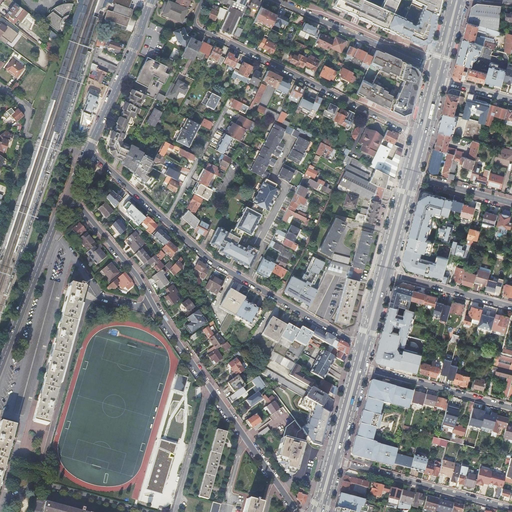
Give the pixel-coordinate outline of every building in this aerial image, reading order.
[(176,0),(174,4),(172,3),(173,3),(169,1),(168,3),(165,2),(160,12),(164,13),(163,15),(167,16),(179,21),(180,19),(182,19),(186,10),(184,10),(186,6),(187,6),(190,1),(187,0),(176,0)] [(257,0),(256,0),(249,0),(247,6),(256,10),(260,2),(257,1),(257,0)] [(384,0),(381,8),(367,2),(362,0),(336,0),(334,6),(353,15),(360,18),(421,46),(429,42),(439,0),(384,0)] [(17,19),(24,9),(15,3),(7,14),(5,17),(16,26),(19,21),(17,19)] [(62,36),(75,6),(73,4),(72,4),(71,4),(70,3),(69,3),(68,3),(66,3),(65,4),(64,4),(63,4),(62,4),(60,5),(59,5),(57,6),(55,7),(54,8),(53,9),(52,9),(52,10),(53,12),(52,12),(50,14),(49,15),(47,16),(45,18),(44,20),(43,20),(62,36)] [(113,12),(107,10),(104,20),(126,28),(133,10),(129,8),(116,3),(113,12)] [(472,6),(468,22),(499,30),(502,6),(478,3),(472,6)] [(226,11),(213,5),(212,9),(211,9),(208,17),(215,20),(216,16),(223,19),(226,11)] [(229,6),(227,11),(229,12),(221,30),(222,30),(222,31),(224,32),(228,34),(228,33),(230,34),(231,34),(232,35),(240,17),(242,18),(244,13),(229,6)] [(270,11),(261,6),(255,20),(258,21),(257,23),(267,28),(268,26),(271,28),(276,15),(269,12),(270,11)] [(17,19),(19,21),(22,23),(29,13),(24,9),(17,19)] [(503,19),(511,20),(511,11),(511,12),(511,13),(503,12),(503,19)] [(7,24),(5,26),(0,22),(0,39),(6,44),(9,41),(12,43),(19,33),(7,24)] [(313,26),(304,22),(301,30),(309,34),(310,34),(316,37),(318,33),(315,32),(317,28),(313,27),(313,26)] [(468,22),(464,37),(472,41),(483,45),(494,49),(495,49),(496,45),(496,44),(493,43),(493,41),(476,37),(478,31),(487,34),(487,32),(498,35),(498,34),(500,34),(501,34),(501,31),(499,30),(468,22)] [(243,30),(237,27),(234,34),(239,36),(243,30)] [(183,28),(173,31),(177,41),(175,42),(175,44),(177,45),(179,45),(180,44),(186,47),(190,38),(187,36),(186,34),(183,28)] [(52,31),(49,36),(59,44),(61,38),(52,31)] [(315,43),(317,44),(318,46),(324,49),(326,48),(328,49),(330,47),(333,39),(320,33),(315,43)] [(121,46),(122,44),(105,38),(98,35),(96,45),(98,45),(98,43),(100,44),(104,46),(106,43),(103,42),(104,40),(105,41),(105,42),(107,43),(106,45),(115,49),(115,51),(118,52),(119,52),(121,46)] [(269,37),(265,35),(263,38),(259,46),(266,50),(265,51),(270,53),(270,52),(272,53),(277,44),(268,39),(269,37)] [(346,42),(335,37),(333,39),(330,47),(340,52),(346,42)] [(481,54),(483,45),(472,41),(464,37),(460,50),(458,58),(457,62),(472,66),(475,57),(481,54)] [(188,59),(193,61),(201,43),(197,41),(190,38),(186,47),(181,55),(187,58),(188,59)] [(294,44),(310,52),(312,49),(295,41),(294,44)] [(45,48),(54,55),(57,49),(48,43),(45,48)] [(205,57),(208,59),(214,47),(204,43),(199,51),(206,54),(205,57)] [(108,70),(114,73),(117,66),(109,63),(106,61),(105,62),(102,60),(101,60),(99,58),(98,59),(96,57),(98,54),(99,53),(100,53),(102,49),(96,46),(92,63),(108,70)] [(208,59),(207,60),(212,62),(214,58),(217,60),(222,50),(214,46),(214,47),(208,59)] [(357,49),(350,46),(344,59),(346,60),(349,58),(352,60),(353,56),(357,49)] [(366,53),(357,49),(353,56),(363,60),(366,54),(366,53)] [(374,67),(380,69),(372,85),(362,80),(356,94),(401,117),(402,116),(404,116),(406,115),(407,115),(410,113),(411,106),(412,106),(413,104),(413,102),(413,100),(414,95),(416,90),(417,88),(417,86),(418,84),(418,82),(419,76),(419,74),(418,72),(417,70),(416,68),(411,66),(410,65),(408,64),(406,63),(405,63),(400,61),(400,60),(383,52),(383,53),(373,49),(370,55),(373,56),(373,57),(369,64),(374,67)] [(229,52),(224,62),(233,67),(237,60),(232,57),(233,55),(229,52)] [(304,65),(307,59),(299,54),(297,57),(294,55),(293,56),(290,55),(288,59),(291,60),(290,62),(294,64),(298,66),(303,68),(304,65)] [(373,57),(366,54),(363,60),(362,64),(364,65),(365,68),(367,69),(369,64),(373,57)] [(314,71),(319,61),(315,59),(316,58),(311,55),(310,56),(309,56),(307,59),(304,65),(311,68),(310,69),(314,71)] [(42,71),(46,74),(52,60),(50,59),(46,56),(38,68),(42,71)] [(166,66),(149,58),(148,60),(146,61),(144,62),(143,64),(137,75),(135,80),(135,81),(147,87),(153,75),(158,78),(157,80),(163,84),(168,74),(164,71),(166,66)] [(13,59),(5,69),(17,77),(24,67),(13,59)] [(485,82),(487,73),(471,69),(472,66),(457,62),(453,75),(455,79),(464,81),(466,76),(462,75),(463,74),(465,74),(466,71),(463,70),(464,68),(469,69),(468,77),(485,82)] [(105,75),(108,70),(92,63),(90,68),(98,71),(96,77),(89,73),(88,77),(101,83),(104,74),(105,75)] [(242,65),(238,63),(231,76),(235,78),(235,79),(236,77),(246,82),(246,81),(248,78),(247,77),(252,67),(243,63),(242,65)] [(501,86),(502,86),(504,80),(507,70),(499,68),(498,67),(499,65),(495,64),(492,63),(491,66),(490,65),(485,82),(490,83),(494,84),(495,84),(501,86)] [(334,71),(324,66),(319,75),(329,80),(334,71)] [(353,73),(343,68),(340,73),(341,74),(340,77),(348,82),(353,73)] [(262,74),(255,71),(251,79),(249,82),(256,85),(262,74)] [(281,78),(267,71),(263,80),(266,82),(268,84),(270,84),(272,85),(272,86),(276,88),(280,79),(281,78)] [(280,79),(276,88),(276,89),(286,94),(290,84),(280,79)] [(167,94),(170,96),(171,95),(175,97),(178,91),(184,94),(187,88),(183,85),(184,83),(180,81),(180,82),(178,81),(177,84),(173,83),(167,94)] [(93,82),(89,92),(98,96),(103,86),(93,82)] [(172,82),(165,96),(169,98),(170,96),(167,94),(173,83),(172,82)] [(261,83),(251,103),(253,104),(254,102),(258,104),(267,86),(261,83)] [(303,90),(294,85),(290,94),(296,97),(298,95),(300,96),(303,90)] [(449,90),(443,112),(448,114),(454,115),(461,91),(452,88),(449,90)] [(113,156),(122,160),(130,147),(122,143),(121,141),(122,139),(124,138),(125,135),(124,134),(128,125),(130,125),(132,125),(133,122),(132,120),(136,112),(136,113),(138,112),(139,110),(139,108),(138,108),(142,99),(144,99),(145,96),(145,94),(132,89),(131,89),(129,92),(130,94),(127,102),(126,102),(125,103),(123,107),(123,108),(123,109),(120,116),(118,116),(116,122),(117,124),(114,131),(113,131),(112,131),(110,136),(110,137),(110,138),(111,138),(109,144),(113,156)] [(221,97),(208,90),(201,102),(214,109),(217,103),(220,105),(220,103),(220,102),(219,100),(221,97)] [(98,97),(89,93),(85,104),(87,104),(85,109),(92,113),(93,107),(96,110),(98,104),(96,102),(98,97)] [(165,96),(159,93),(156,98),(162,102),(165,96)] [(311,97),(304,94),(301,99),(312,105),(317,96),(312,94),(311,97)] [(317,96),(312,105),(307,115),(312,118),(320,102),(322,99),(317,96)] [(235,100),(233,99),(230,106),(239,110),(242,103),(239,102),(237,100),(235,100)] [(471,99),(468,109),(477,111),(476,112),(477,113),(477,114),(478,114),(479,114),(480,113),(480,112),(481,112),(482,107),(478,106),(480,102),(480,101),(471,99)] [(0,109),(0,110),(2,113),(10,107),(8,104),(0,109)] [(326,111),(324,110),(322,115),(333,120),(337,112),(339,108),(330,104),(326,111)] [(256,110),(263,114),(266,108),(259,105),(256,110)] [(487,116),(485,124),(491,125),(494,115),(495,116),(505,118),(507,109),(497,106),(496,113),(495,112),(496,106),(490,105),(487,116)] [(18,122),(24,116),(18,108),(17,109),(15,106),(12,109),(11,107),(10,107),(2,113),(1,114),(3,117),(4,116),(6,119),(9,116),(12,119),(14,118),(18,122)] [(263,114),(277,120),(279,115),(266,108),(263,114)] [(161,113),(154,109),(147,122),(154,126),(156,121),(158,117),(161,113)] [(286,125),(288,126),(289,123),(283,121),(287,114),(285,113),(286,110),(283,109),(279,115),(277,120),(286,125)] [(337,112),(333,120),(342,125),(348,113),(340,109),(338,113),(337,112)] [(348,113),(342,125),(344,127),(346,123),(349,125),(352,120),(351,119),(354,113),(349,111),(348,113)] [(443,112),(438,131),(440,131),(452,135),(462,137),(467,119),(462,117),(458,116),(454,115),(448,114),(443,112)] [(252,121),(237,113),(235,116),(238,118),(235,123),(245,128),(248,130),(252,121)] [(189,146),(200,124),(187,118),(183,127),(181,126),(179,130),(181,131),(176,140),(189,146)] [(204,118),(201,124),(209,128),(212,122),(204,118)] [(22,123),(18,122),(16,123),(13,126),(18,130),(21,131),(22,123)] [(235,123),(232,122),(230,126),(229,126),(228,126),(228,127),(227,127),(227,128),(227,129),(228,129),(228,130),(226,134),(235,139),(239,141),(240,137),(243,132),(245,128),(235,123)] [(285,128),(284,128),(275,123),(270,132),(280,137),(281,134),(283,130),(285,128)] [(286,125),(284,128),(285,128),(283,130),(297,137),(298,135),(300,132),(299,131),(288,126),(286,125)] [(355,140),(361,128),(358,127),(355,129),(352,135),(353,138),(355,140)] [(9,133),(7,130),(0,134),(0,150),(4,151),(5,152),(9,140),(11,141),(13,134),(9,133)] [(387,175),(394,178),(399,161),(403,148),(398,146),(391,159),(387,157),(398,135),(398,134),(397,133),(397,134),(392,131),(391,132),(391,130),(390,130),(389,131),(387,130),(383,138),(383,139),(373,157),(369,166),(375,169),(387,175)] [(367,154),(373,157),(383,139),(383,138),(376,134),(375,132),(373,132),(371,131),(370,133),(365,131),(358,143),(362,145),(359,150),(361,151),(367,154)] [(440,131),(436,149),(454,154),(462,156),(463,156),(464,152),(456,150),(456,149),(447,147),(450,138),(451,139),(452,135),(440,131)] [(280,137),(270,132),(265,141),(282,150),(285,145),(280,142),(278,141),(280,137)] [(224,133),(215,149),(224,154),(226,155),(228,151),(225,150),(230,141),(233,143),(235,139),(226,134),(224,133)] [(309,141),(298,135),(297,137),(295,141),(293,144),(295,146),(304,150),(309,141)] [(328,146),(331,147),(333,143),(324,138),(322,142),(328,146)] [(174,146),(164,141),(157,153),(159,154),(159,153),(163,155),(167,146),(172,149),(173,147),(174,146)] [(282,150),(265,141),(260,151),(270,156),(272,152),(274,153),(279,156),(282,150)] [(480,142),(473,141),(468,158),(475,160),(480,143),(480,142)] [(322,142),(320,142),(315,153),(320,156),(322,151),(321,151),(324,147),(327,148),(328,146),(322,142)] [(137,150),(138,148),(131,144),(130,147),(122,160),(121,163),(134,170),(143,154),(137,150)] [(297,163),(304,150),(295,146),(293,144),(291,148),(286,157),(297,163)] [(503,148),(497,146),(495,156),(511,160),(511,150),(509,150),(506,149),(503,148)] [(195,155),(180,148),(179,150),(180,150),(178,153),(186,156),(185,158),(188,159),(189,158),(192,160),(195,155)] [(454,154),(436,149),(433,148),(427,170),(429,173),(437,175),(443,153),(447,154),(448,154),(442,176),(453,179),(454,175),(449,173),(454,155),(454,154)] [(260,151),(255,160),(265,166),(267,162),(268,163),(274,166),(277,160),(272,157),(270,156),(260,151)] [(147,155),(143,153),(143,154),(134,170),(132,174),(133,175),(137,178),(137,177),(141,180),(140,181),(142,182),(147,173),(153,161),(146,157),(147,155)] [(159,154),(157,153),(154,160),(158,162),(158,160),(160,161),(160,160),(164,162),(166,158),(159,154)] [(227,167),(232,158),(226,155),(224,154),(224,155),(222,160),(220,162),(220,163),(220,164),(222,165),(221,166),(220,168),(224,170),(226,166),(227,167)] [(462,157),(454,155),(449,173),(454,175),(455,170),(454,170),(455,166),(454,166),(455,160),(460,161),(463,162),(464,160),(469,160),(470,159),(471,160),(471,163),(465,161),(464,166),(469,168),(467,178),(470,179),(474,166),(474,164),(475,160),(468,158),(463,156),(462,156),(462,157)] [(250,170),(266,178),(267,179),(270,173),(265,170),(263,169),(265,166),(255,160),(250,170)] [(276,176),(278,177),(287,181),(294,169),(283,163),(278,172),(276,176)] [(156,169),(156,170),(167,175),(170,171),(164,168),(165,165),(161,164),(159,164),(158,166),(156,169)] [(313,166),(309,164),(308,167),(309,167),(306,173),(312,176),(310,179),(313,180),(317,171),(315,170),(312,169),(313,166)] [(208,171),(213,173),(221,178),(224,174),(220,172),(219,173),(217,172),(218,169),(217,168),(217,167),(212,165),(208,171)] [(369,175),(348,165),(346,169),(345,170),(355,175),(366,181),(369,175)] [(474,166),(470,179),(486,183),(489,171),(485,169),(483,177),(476,175),(478,168),(474,166)] [(208,171),(204,169),(197,182),(198,182),(206,186),(212,176),(213,173),(208,171)] [(387,175),(375,169),(369,182),(377,186),(383,188),(387,175)] [(345,170),(340,180),(339,184),(348,188),(355,175),(345,170)] [(152,175),(147,173),(142,182),(143,183),(147,187),(150,189),(151,190),(158,183),(156,182),(157,181),(153,177),(152,178),(150,177),(152,175)] [(490,173),(488,184),(501,187),(503,181),(504,182),(504,179),(503,179),(496,177),(496,175),(490,173)] [(275,196),(277,193),(278,190),(279,189),(275,187),(276,184),(267,179),(266,178),(264,181),(260,188),(258,191),(258,192),(258,193),(257,196),(256,195),(255,197),(253,200),(252,202),(254,203),(251,209),(246,206),(245,208),(243,211),(242,213),(243,213),(241,216),(240,216),(239,218),(238,221),(233,230),(231,228),(229,232),(223,229),(220,228),(218,226),(209,242),(211,243),(215,246),(219,248),(218,251),(219,251),(222,253),(225,255),(229,256),(230,257),(231,256),(232,257),(236,259),(237,259),(237,261),(238,261),(241,263),(244,265),(248,266),(249,267),(258,250),(256,250),(253,248),(248,245),(247,248),(241,245),(241,246),(239,245),(235,243),(236,242),(237,242),(238,240),(240,236),(243,231),(250,235),(251,234),(252,230),(254,228),(255,228),(258,221),(259,218),(261,215),(261,214),(260,214),(263,207),(268,210),(268,209),(270,206),(272,203),(276,197),(275,196)] [(321,184),(317,182),(313,180),(310,179),(310,178),(307,183),(317,188),(319,185),(320,186),(321,184)] [(321,184),(323,185),(327,187),(329,184),(326,183),(324,182),(318,179),(317,182),(321,184)] [(171,180),(167,187),(175,191),(179,184),(171,180)] [(198,182),(192,192),(205,199),(206,200),(208,196),(209,196),(211,194),(210,193),(212,189),(210,188),(206,186),(198,182)] [(307,189),(299,184),(295,193),(303,197),(307,189)] [(339,184),(336,189),(346,194),(343,205),(355,208),(358,197),(364,199),(365,197),(348,188),(339,184)] [(329,193),(331,189),(327,187),(323,185),(321,189),(329,193)] [(384,188),(383,188),(377,186),(373,200),(380,202),(384,188)] [(112,191),(106,198),(114,208),(117,205),(122,199),(118,195),(117,196),(116,195),(112,191)] [(453,200),(432,194),(433,193),(424,191),(421,192),(419,199),(417,207),(416,211),(413,223),(410,235),(414,236),(422,239),(425,239),(426,240),(428,232),(429,230),(430,230),(430,228),(431,225),(430,225),(432,217),(431,217),(432,214),(433,215),(434,213),(441,215),(441,213),(449,215),(451,209),(453,200)] [(304,197),(295,193),(291,201),(294,202),(291,206),(290,210),(294,212),(296,208),(300,200),(302,201),(304,197)] [(307,199),(309,200),(311,197),(313,198),(312,200),(314,201),(322,205),(324,201),(325,200),(310,193),(307,199)] [(194,195),(187,208),(192,214),(193,215),(202,199),(194,195)] [(365,197),(364,199),(370,200),(368,209),(362,207),(360,213),(366,215),(364,222),(374,224),(380,202),(373,200),(371,199),(365,197)] [(453,200),(451,209),(461,212),(463,204),(456,202),(453,200)] [(105,203),(98,209),(107,218),(113,212),(105,203)] [(125,210),(129,213),(135,206),(132,203),(125,210)] [(461,212),(460,216),(464,217),(463,218),(472,221),(475,208),(467,206),(468,205),(463,204),(461,212)] [(135,206),(129,213),(136,220),(143,212),(135,206)] [(290,210),(287,208),(282,219),(282,220),(286,221),(290,214),(305,222),(304,224),(307,225),(310,220),(298,214),(297,213),(294,212),(290,210)] [(485,212),(481,226),(487,227),(488,224),(494,226),(497,215),(485,212)] [(357,213),(355,219),(364,222),(366,215),(360,213),(357,213)] [(501,213),(498,225),(502,226),(501,232),(506,234),(507,228),(511,229),(511,223),(511,222),(509,222),(511,216),(501,213)] [(193,215),(192,214),(187,220),(194,227),(197,224),(196,223),(199,220),(193,215)] [(125,231),(130,226),(121,217),(116,222),(122,229),(117,233),(120,236),(125,231)] [(148,217),(143,223),(149,228),(154,222),(148,217)] [(336,217),(319,250),(328,255),(345,222),(336,217)] [(199,220),(197,224),(194,230),(205,235),(210,226),(199,220)] [(286,221),(282,220),(278,229),(281,231),(286,221)] [(79,223),(72,229),(78,236),(85,231),(79,223)] [(449,242),(454,225),(447,223),(446,226),(445,229),(442,228),(440,228),(439,233),(441,233),(444,234),(443,237),(442,240),(449,242)] [(470,226),(465,244),(471,245),(472,242),(473,239),(478,240),(480,231),(475,229),(475,228),(470,226)] [(285,233),(283,237),(293,242),(297,233),(289,229),(288,228),(285,233)] [(160,229),(153,236),(164,246),(171,239),(160,229)] [(351,266),(362,269),(371,233),(361,230),(351,266)] [(137,236),(138,235),(135,232),(127,238),(130,241),(128,243),(129,244),(131,242),(132,241),(137,236)] [(86,233),(78,239),(88,251),(93,248),(94,247),(96,245),(86,233)] [(280,235),(278,234),(277,238),(281,240),(282,238),(284,239),(285,240),(283,244),(286,245),(294,249),(297,244),(293,242),(283,237),(280,235)] [(141,249),(142,249),(140,247),(144,243),(138,235),(137,236),(132,241),(131,242),(129,244),(132,247),(131,248),(136,254),(136,253),(137,253),(139,251),(141,249)] [(430,254),(433,242),(410,235),(406,247),(422,251),(430,254)] [(283,247),(272,240),(269,245),(280,251),(283,247)] [(453,240),(452,246),(456,248),(454,253),(464,256),(466,249),(470,250),(471,248),(471,245),(465,244),(453,240)] [(169,242),(163,249),(167,253),(171,257),(177,249),(173,246),(169,242)] [(90,256),(97,264),(105,257),(98,249),(97,250),(94,247),(93,248),(88,251),(86,253),(89,257),(90,256)] [(288,250),(283,247),(280,251),(275,261),(275,263),(283,268),(288,259),(289,260),(292,255),(286,253),(288,250)] [(422,251),(406,247),(401,265),(405,273),(414,275),(415,270),(417,270),(424,272),(426,273),(433,275),(439,277),(440,277),(441,276),(443,276),(445,269),(447,262),(448,259),(439,256),(437,264),(420,260),(420,258),(422,251)] [(306,248),(294,272),(299,274),(301,270),(303,271),(307,265),(311,267),(306,277),(315,281),(319,272),(314,269),(315,266),(310,264),(316,253),(306,248)] [(147,262),(150,259),(141,249),(139,251),(137,253),(139,257),(140,256),(142,259),(141,260),(144,264),(147,262)] [(314,269),(319,272),(324,275),(326,272),(331,261),(316,253),(310,264),(315,266),(314,269)] [(334,254),(332,261),(348,265),(349,258),(334,254)] [(162,270),(161,269),(164,266),(155,255),(150,259),(147,262),(150,265),(154,262),(157,265),(154,267),(155,269),(158,273),(162,270)] [(437,264),(439,256),(437,256),(435,262),(420,258),(420,260),(437,264)] [(270,260),(263,257),(256,272),(261,274),(264,275),(264,276),(267,277),(271,270),(275,263),(275,261),(270,259),(270,260)] [(173,265),(169,270),(171,272),(174,269),(176,272),(175,273),(176,274),(177,273),(178,273),(184,266),(180,263),(178,260),(173,265)] [(332,261),(331,260),(331,261),(326,272),(334,274),(345,277),(346,273),(347,268),(350,269),(351,268),(354,269),(352,275),(351,279),(358,281),(362,269),(351,266),(348,265),(332,261)] [(169,261),(165,266),(169,270),(173,265),(169,261)] [(211,267),(209,266),(207,269),(205,268),(206,265),(199,261),(195,268),(197,270),(202,274),(200,278),(204,280),(209,270),(211,267)] [(111,263),(102,270),(110,280),(119,272),(111,263)] [(283,268),(275,263),(271,270),(273,271),(282,277),(286,269),(283,268)] [(465,270),(456,267),(453,281),(461,283),(465,270)] [(477,274),(475,279),(481,281),(483,282),(482,285),(487,286),(488,281),(488,280),(490,273),(478,269),(477,274)] [(47,424),(51,411),(65,359),(85,287),(83,287),(84,285),(80,284),(74,278),(76,271),(73,270),(71,278),(77,285),(70,283),(66,296),(47,367),(38,400),(32,420),(47,424)] [(162,270),(158,273),(152,277),(160,289),(168,284),(162,275),(164,274),(162,270)] [(132,281),(124,272),(118,278),(109,285),(111,288),(115,289),(118,284),(122,289),(125,286),(127,289),(128,289),(134,284),(132,281)] [(324,275),(307,310),(314,314),(334,274),(326,272),(324,275)] [(469,285),(474,286),(474,284),(475,279),(477,274),(473,273),(472,277),(469,277),(470,275),(466,274),(465,276),(465,275),(462,283),(468,284),(468,282),(469,282),(469,285)] [(217,294),(224,282),(216,278),(217,278),(212,275),(205,287),(217,294)] [(303,277),(301,281),(304,283),(303,285),(307,288),(310,281),(303,277)] [(356,291),(358,281),(351,279),(346,277),(335,320),(334,321),(347,324),(349,314),(356,291)] [(487,286),(486,289),(495,292),(496,290),(501,291),(504,280),(499,279),(498,282),(488,280),(488,281),(487,286)] [(50,280),(13,414),(23,417),(60,282),(50,280)] [(304,283),(301,281),(294,294),(302,299),(304,295),(306,296),(309,289),(307,288),(303,285),(304,283)] [(391,305),(399,307),(402,298),(411,300),(414,291),(415,286),(403,282),(395,287),(391,305)] [(505,285),(503,290),(505,290),(504,294),(511,296),(511,285),(506,284),(506,286),(505,285)] [(178,293),(172,285),(166,289),(169,294),(165,297),(171,306),(180,300),(176,294),(178,293)] [(244,299),(245,298),(229,289),(228,290),(244,299)] [(234,316),(243,301),(244,299),(228,290),(220,305),(225,308),(224,310),(229,313),(219,330),(219,331),(221,333),(222,334),(223,335),(223,336),(234,316)] [(423,304),(426,294),(414,291),(411,300),(423,304)] [(423,304),(422,307),(427,308),(428,304),(436,306),(438,297),(430,295),(429,295),(426,294),(423,304)] [(436,306),(447,309),(450,310),(452,303),(444,300),(444,299),(438,297),(436,306)] [(188,300),(182,304),(187,312),(194,307),(188,300)] [(246,303),(243,301),(234,316),(235,316),(240,319),(245,322),(255,306),(250,303),(249,305),(246,303)] [(455,302),(452,312),(462,314),(465,304),(455,302)] [(399,307),(391,305),(384,329),(387,330),(395,332),(408,336),(409,332),(413,318),(414,311),(399,307)] [(255,306),(245,322),(246,323),(252,326),(253,327),(262,311),(258,309),(255,307),(254,307),(255,306)] [(466,315),(464,322),(470,324),(471,321),(478,323),(482,309),(472,306),(470,316),(466,315)] [(202,316),(198,310),(185,319),(189,324),(186,326),(191,333),(204,323),(200,317),(202,316)] [(482,314),(478,326),(492,329),(493,326),(494,320),(495,317),(482,314)] [(492,329),(491,330),(493,331),(494,329),(503,332),(507,316),(498,314),(496,314),(495,317),(494,320),(493,326),(492,329)] [(281,336),(286,326),(271,318),(263,333),(275,340),(278,342),(281,336)] [(299,330),(288,323),(286,326),(281,336),(292,342),(294,339),(299,330)] [(301,326),(299,330),(294,339),(295,339),(305,345),(306,345),(308,342),(312,335),(313,333),(308,331),(301,326)] [(208,327),(203,330),(207,338),(213,334),(208,327)] [(316,328),(312,335),(313,336),(320,340),(324,333),(316,328)] [(399,346),(405,348),(408,336),(395,332),(387,330),(384,329),(381,341),(399,346)] [(275,340),(263,333),(258,341),(270,348),(275,340)] [(451,341),(456,342),(458,343),(460,336),(453,334),(451,341)] [(219,345),(212,337),(209,339),(215,348),(219,345)] [(272,351),(273,349),(270,348),(258,341),(253,338),(249,343),(270,355),(272,351)] [(340,340),(335,338),(331,346),(338,350),(339,347),(337,346),(340,340)] [(340,351),(346,355),(348,348),(347,344),(340,340),(337,346),(339,347),(338,350),(340,351)] [(398,347),(399,346),(381,341),(376,360),(380,367),(387,369),(388,364),(391,365),(389,369),(401,373),(408,350),(404,349),(403,352),(401,351),(398,347)] [(451,361),(456,342),(451,341),(450,341),(440,378),(454,382),(457,373),(458,368),(453,367),(449,366),(450,361),(451,361)] [(227,342),(220,346),(224,352),(230,347),(227,342)] [(458,343),(456,342),(451,361),(450,361),(449,366),(453,367),(453,365),(459,343),(458,343)] [(216,349),(207,355),(210,360),(212,359),(215,363),(222,358),(216,349)] [(486,350),(482,349),(480,355),(491,358),(492,356),(493,352),(486,350)] [(317,360),(316,361),(329,368),(333,361),(334,359),(335,357),(323,350),(322,351),(321,353),(319,357),(317,360)] [(418,353),(408,350),(401,373),(412,375),(413,371),(418,372),(423,354),(418,353)] [(284,357),(272,351),(270,355),(269,357),(276,361),(292,370),(295,364),(284,357)] [(511,357),(501,354),(496,353),(495,357),(492,368),(497,370),(495,374),(508,377),(503,395),(508,397),(510,387),(511,380),(511,357)] [(237,376),(244,371),(240,367),(241,366),(236,359),(228,364),(233,372),(229,375),(230,376),(232,380),(237,376)] [(329,368),(316,361),(316,362),(314,365),(310,372),(322,379),(323,379),(324,377),(325,375),(329,368)] [(431,365),(429,375),(437,377),(439,372),(440,373),(441,369),(439,369),(440,368),(434,366),(435,362),(433,361),(431,365)] [(420,373),(429,375),(431,365),(423,363),(423,364),(421,364),(420,367),(422,368),(420,373)] [(295,364),(292,370),(289,375),(311,387),(313,388),(315,383),(315,382),(297,372),(300,367),(295,364)] [(285,379),(263,367),(260,373),(284,386),(303,397),(305,392),(296,386),(284,380),(285,379)] [(457,373),(454,382),(467,385),(470,376),(457,373)] [(183,392),(187,377),(177,374),(172,389),(183,392)] [(474,375),(471,386),(474,387),(483,390),(484,386),(484,385),(486,385),(486,383),(485,383),(485,381),(476,379),(477,376),(474,375)] [(245,386),(237,376),(232,380),(227,383),(228,384),(234,392),(234,393),(240,389),(245,386)] [(264,388),(257,378),(252,381),(260,390),(264,388)] [(329,392),(335,395),(337,388),(323,379),(322,379),(321,381),(320,381),(319,383),(321,385),(319,387),(320,388),(324,391),(325,390),(329,392)] [(371,380),(370,381),(365,397),(366,398),(363,411),(362,410),(362,411),(359,423),(359,424),(356,436),(355,436),(352,447),(350,453),(351,455),(363,458),(367,459),(369,459),(371,453),(374,441),(371,441),(375,428),(377,428),(379,424),(380,420),(381,416),(378,415),(382,402),(384,403),(389,385),(381,383),(378,382),(371,380)] [(408,408),(413,391),(389,385),(384,403),(386,403),(386,402),(389,403),(398,406),(404,407),(408,408)] [(304,397),(303,397),(284,386),(282,389),(311,405),(312,402),(304,397)] [(304,396),(304,397),(312,402),(324,409),(326,402),(323,401),(326,396),(314,389),(313,388),(311,387),(305,397),(304,396)] [(234,393),(229,397),(232,402),(243,393),(240,389),(234,393)] [(311,405),(282,389),(279,395),(279,396),(307,412),(311,405)] [(258,394),(257,392),(251,396),(249,398),(246,400),(250,407),(259,400),(258,399),(261,397),(259,395),(260,394),(259,393),(258,394)] [(415,392),(412,403),(422,406),(425,395),(415,392)] [(426,395),(424,404),(429,406),(434,407),(436,398),(426,395)] [(324,435),(327,425),(320,420),(318,419),(307,412),(279,396),(291,411),(290,412),(291,413),(294,416),(314,429),(324,436),(324,435)] [(438,398),(435,406),(443,408),(443,410),(445,410),(447,403),(445,403),(446,400),(438,398)] [(266,407),(268,409),(272,415),(280,409),(274,401),(272,403),(269,405),(266,407)] [(447,406),(442,425),(454,428),(454,427),(459,409),(447,406)] [(471,417),(482,420),(484,413),(485,411),(474,408),(471,417)] [(482,420),(482,421),(486,423),(493,424),(495,416),(484,413),(482,420)] [(261,422),(256,414),(246,421),(251,429),(261,422)] [(327,425),(329,419),(322,415),(320,420),(327,425)] [(321,446),(324,436),(314,429),(294,416),(294,417),(294,418),(297,421),(299,424),(302,427),(303,429),(303,430),(305,432),(306,434),(307,435),(311,441),(312,442),(312,443),(312,444),(321,446)] [(496,416),(492,432),(496,433),(497,433),(499,427),(505,429),(506,425),(508,419),(496,416)] [(0,421),(0,422),(0,480),(9,446),(15,425),(9,424),(0,421)] [(286,427),(283,438),(295,441),(297,433),(301,430),(300,429),(299,427),(298,426),(297,425),(296,423),(294,421),(286,427)] [(505,429),(503,437),(511,439),(511,427),(506,425),(505,429)] [(258,432),(260,435),(270,431),(268,427),(258,432)] [(454,428),(452,433),(455,434),(455,436),(458,437),(458,436),(460,436),(461,435),(463,436),(465,429),(462,428),(458,428),(454,427),(454,428)] [(403,428),(401,432),(410,435),(419,438),(420,433),(416,432),(410,431),(403,428)] [(216,430),(198,496),(208,499),(210,490),(212,490),(213,486),(211,486),(216,468),(218,468),(219,464),(218,464),(223,445),(224,446),(225,442),(224,442),(226,432),(216,430)] [(451,437),(450,442),(460,444),(462,445),(463,441),(464,440),(451,437)] [(302,442),(295,441),(283,438),(276,461),(278,461),(278,463),(283,470),(284,471),(293,474),(296,465),(298,455),(302,442)] [(463,441),(462,445),(466,446),(473,448),(474,448),(475,444),(476,442),(477,439),(473,438),(471,443),(463,441)] [(146,489),(162,494),(177,445),(160,440),(146,489)] [(393,465),(396,454),(397,449),(393,448),(387,446),(378,443),(375,443),(376,442),(374,441),(371,453),(369,459),(392,466),(393,465)] [(413,459),(396,454),(393,465),(398,466),(398,465),(410,468),(411,465),(412,461),(413,459)] [(442,460),(439,473),(446,476),(446,477),(450,478),(452,473),(453,467),(454,464),(442,460)] [(412,461),(411,465),(413,465),(411,471),(423,474),(425,466),(424,465),(424,464),(415,462),(412,461)] [(425,466),(423,474),(430,475),(433,466),(426,464),(425,466)] [(435,466),(433,466),(430,475),(436,477),(439,466),(435,465),(435,466)] [(461,466),(460,469),(458,475),(456,482),(459,482),(458,484),(463,485),(466,473),(467,469),(467,467),(461,466)] [(452,473),(450,481),(454,483),(454,481),(456,482),(458,475),(460,469),(453,467),(452,473)] [(488,483),(491,473),(479,469),(477,476),(475,484),(479,485),(482,486),(482,485),(483,483),(488,485),(488,484),(488,483)] [(472,475),(466,473),(463,485),(468,487),(468,486),(474,488),(475,484),(477,476),(472,475)] [(488,485),(486,491),(489,492),(500,495),(501,491),(502,489),(504,480),(505,477),(506,476),(503,475),(501,482),(502,482),(502,484),(498,484),(498,485),(497,485),(497,484),(496,484),(495,485),(492,485),(488,484),(488,485)] [(344,476),(343,481),(354,484),(367,488),(369,482),(344,476)] [(343,481),(340,493),(355,497),(357,492),(352,491),(354,484),(343,481)] [(373,483),(370,494),(380,497),(381,491),(383,486),(382,486),(382,484),(380,484),(379,485),(373,483)] [(300,488),(297,498),(297,499),(301,503),(304,503),(308,490),(300,488)] [(391,488),(388,497),(389,497),(386,506),(395,509),(398,500),(400,490),(391,488)] [(402,490),(399,500),(412,504),(414,493),(402,490)] [(336,506),(336,507),(352,511),(373,511),(376,503),(364,500),(355,497),(340,493),(338,501),(337,503),(336,506)] [(416,493),(413,503),(421,505),(423,497),(420,496),(421,495),(416,493)] [(427,496),(423,508),(431,510),(435,511),(436,511),(439,500),(427,496)] [(259,511),(262,502),(256,501),(257,499),(255,498),(255,500),(247,498),(243,511),(259,511)] [(439,500),(436,511),(440,511),(450,511),(453,503),(439,500)] [(83,511),(45,502),(42,511),(83,511)] [(218,511),(220,504),(213,502),(209,511),(218,511)] [(453,503),(450,511),(461,511),(463,506),(453,503)]
